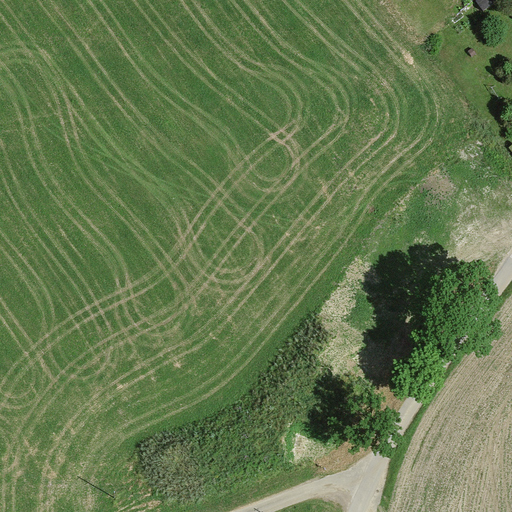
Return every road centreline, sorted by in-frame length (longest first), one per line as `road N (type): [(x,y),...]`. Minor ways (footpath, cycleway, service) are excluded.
road 1 (track): [(356,511),(403,416),(511,267)]
road 2 (track): [(249,511),(311,488),(367,481)]
